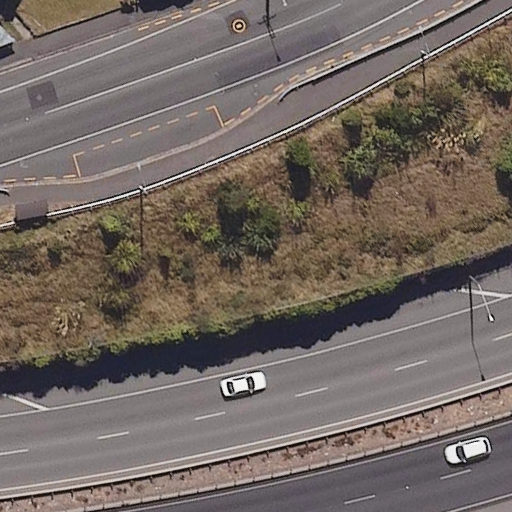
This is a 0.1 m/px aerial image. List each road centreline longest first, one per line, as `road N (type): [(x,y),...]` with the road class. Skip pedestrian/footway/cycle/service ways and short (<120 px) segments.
road 1 (motorway): [(0,452),(199,418),(511,335)]
road 2 (secondary): [(0,127),(336,0)]
road 3 (motorway): [(511,457),(301,511)]
